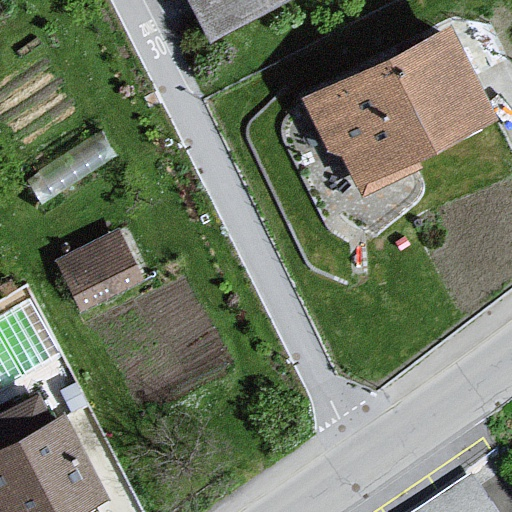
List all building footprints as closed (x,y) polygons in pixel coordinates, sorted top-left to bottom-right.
[(291,0),(175,0),(201,52),(291,0)] [(447,32),(295,106),(323,163),(339,162),(356,204),(493,130),(447,32)] [(120,225),(55,261),(85,313),(149,278),(120,225)] [(60,425),(0,451),(0,511),(86,511),(97,507),(60,425)] [(498,511),(470,471),(411,511),(498,511)]
